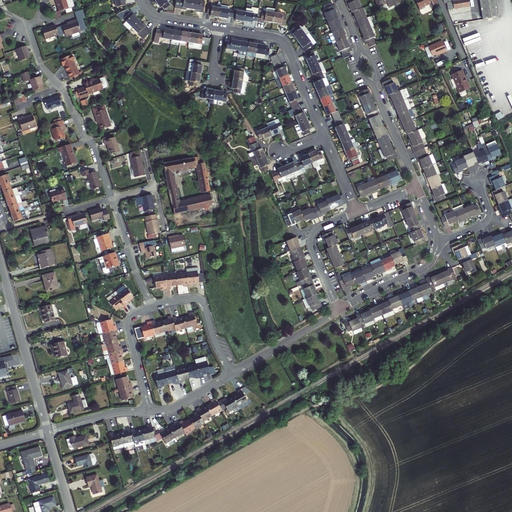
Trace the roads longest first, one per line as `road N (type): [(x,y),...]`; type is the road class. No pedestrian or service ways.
road 1 (residential): [(48,432),(0,261)]
road 2 (residential): [(324,137),(282,41),(218,27)]
road 3 (residential): [(337,311),(310,240),(315,229),(356,211)]
road 4 (residential): [(152,306),(200,300),(231,373)]
road 5 (residential): [(438,241),(420,269),(337,311)]
road 6 (residential): [(111,199),(60,86)]
road 7 (residential): [(149,411),(126,323),(152,306)]
